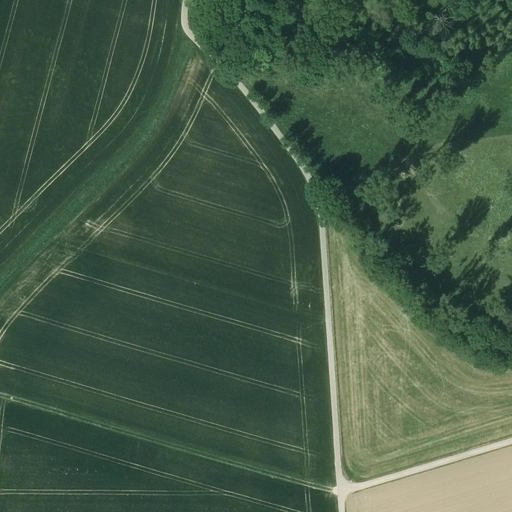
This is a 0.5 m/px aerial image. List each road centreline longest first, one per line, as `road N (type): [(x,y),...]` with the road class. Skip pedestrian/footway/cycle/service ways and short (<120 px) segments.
road 1 (unclassified): [(341,511),(314,191),(262,111),(184,27),(185,0)]
road 2 (track): [(0,395),(332,492),(511,441)]
road 3 (track): [(0,272),(142,126),(184,27)]
